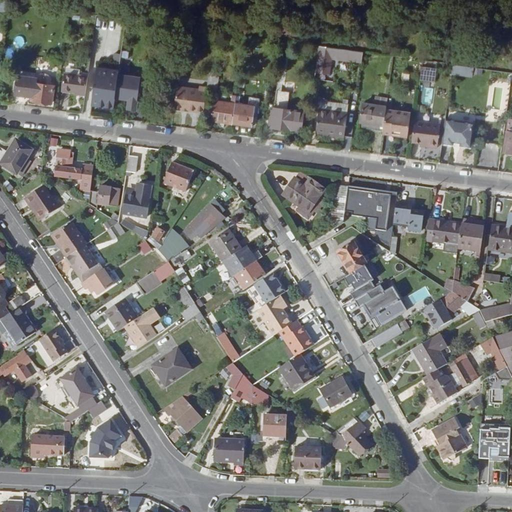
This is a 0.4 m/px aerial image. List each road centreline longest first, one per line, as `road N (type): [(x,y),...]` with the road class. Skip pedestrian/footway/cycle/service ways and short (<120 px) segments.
road 1 (residential): [(225,148),(328,306),(434,496)]
road 2 (residential): [(182,486),(0,208)]
road 3 (residential): [(225,148),(511,186)]
road 4 (residential): [(182,486),(434,496)]
road 5 (residential): [(0,114),(225,148)]
road 6 (residential): [(0,477),(182,486)]
